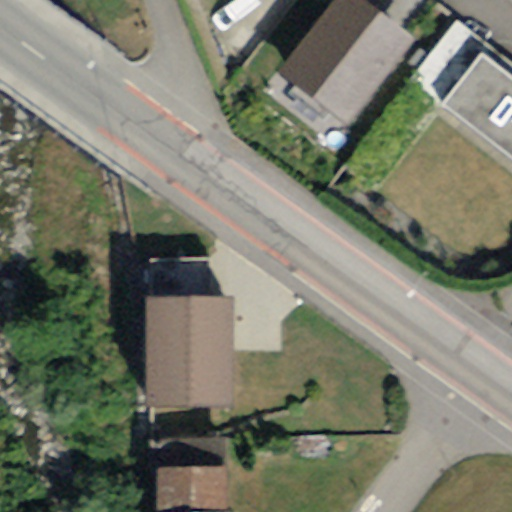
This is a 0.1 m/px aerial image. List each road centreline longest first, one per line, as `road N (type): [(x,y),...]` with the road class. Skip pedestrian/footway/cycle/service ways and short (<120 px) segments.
road 1 (secondary): [(488,373),(181,149)]
road 2 (secondary): [(181,149),(0,22)]
road 3 (residential): [(488,373),(378,511)]
road 4 (unclassified): [(159,0),(181,149)]
